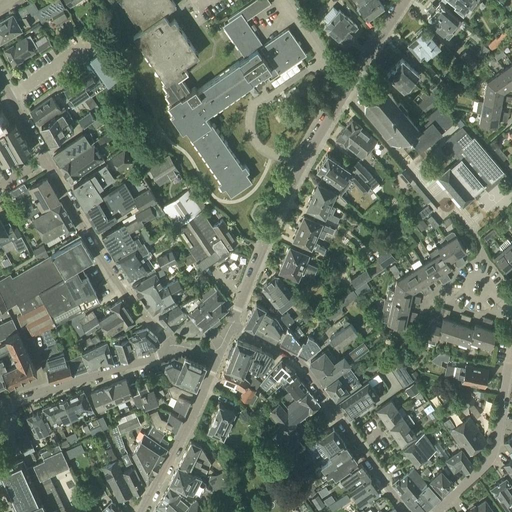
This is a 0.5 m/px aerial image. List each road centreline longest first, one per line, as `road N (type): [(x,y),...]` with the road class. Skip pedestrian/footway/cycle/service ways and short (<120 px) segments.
road 1 (residential): [(232,326),(297,163),(345,91)]
road 2 (residential): [(232,326),(296,360),(405,511)]
road 3 (residential): [(43,158),(136,309),(172,341)]
road 4 (residential): [(436,511),(490,457),(511,339)]
road 5 (residential): [(140,511),(224,344)]
road 6 (residential): [(172,341),(158,356),(0,404)]
road 7 (residential): [(345,91),(430,191)]
